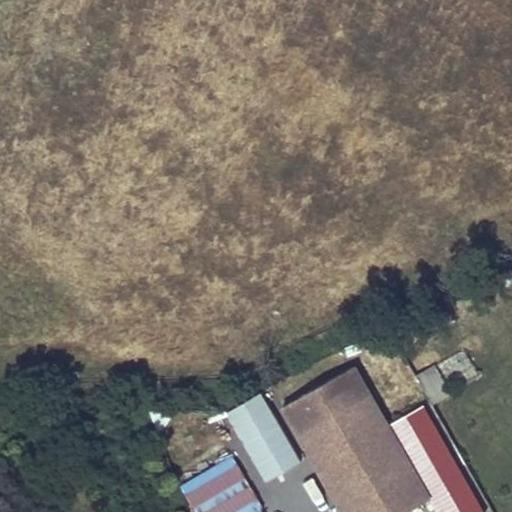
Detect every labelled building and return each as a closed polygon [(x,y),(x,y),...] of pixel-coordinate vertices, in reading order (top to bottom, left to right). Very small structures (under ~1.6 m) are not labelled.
[(281,403),(341,511),(403,511),(427,498),(375,407),(367,392),(348,357),(336,364),(333,359),(318,367),(324,378),(281,403)] [(417,372),(429,401),(450,393),(438,364),(417,372)] [(386,381),(367,392),(375,407),(394,396),(386,381)] [(265,388),(227,406),(263,479),(301,461),(265,388)] [(179,482),(194,511),(253,511),(263,507),(234,453),(179,482)]
